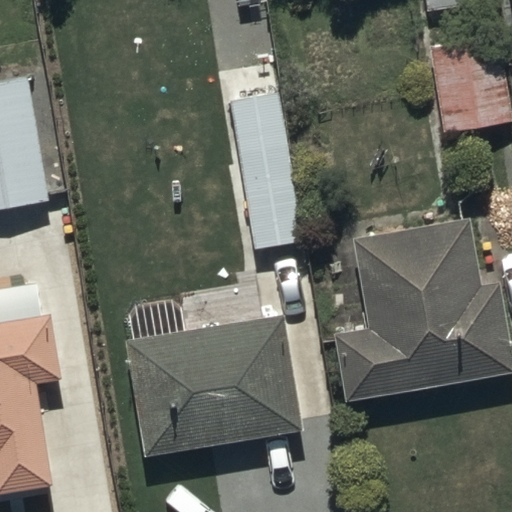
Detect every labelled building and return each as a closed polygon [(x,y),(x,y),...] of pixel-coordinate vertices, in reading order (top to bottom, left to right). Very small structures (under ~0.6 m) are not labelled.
[(470,0),(419,0),(421,18),(472,13),(470,0)] [(511,127),(502,43),(429,52),(440,142),(511,132),(511,127)] [(34,79),(0,84),(0,214),(53,206),(34,79)] [(281,97),(228,107),(255,259),(308,249),(281,97)] [(364,337),(332,341),(342,413),(511,387),(511,360),(502,288),(482,291),(473,226),(351,244),(364,337)] [(0,276),(0,504),(56,497),(42,394),(62,392),(53,324),(46,325),(41,288),(31,290),(29,273),(0,276)] [(133,345),(126,346),(146,467),(308,440),(289,323),(186,339),(179,298),(127,307),(133,345)]
